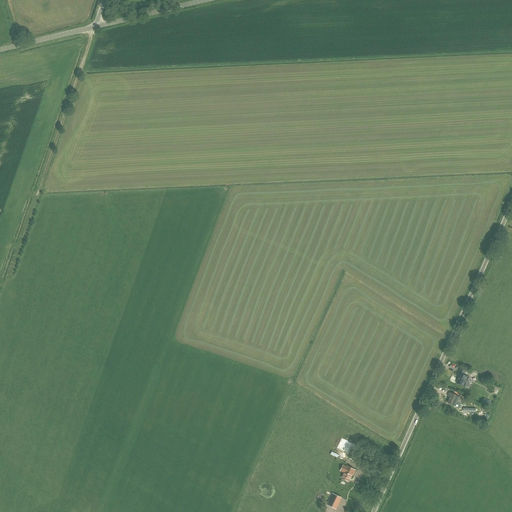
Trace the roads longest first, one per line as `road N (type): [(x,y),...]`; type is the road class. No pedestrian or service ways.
road 1 (unclassified): [(373,511),(511,202)]
road 2 (track): [(93,27),(0,298)]
